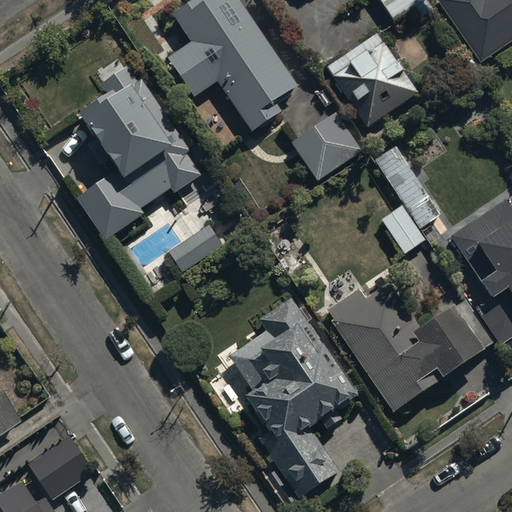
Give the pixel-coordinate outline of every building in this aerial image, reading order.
[(169,68),(195,107),(219,90),(255,143),(284,123),(278,114),(302,99),(234,0),(198,0),(195,3),(199,8),(175,24),(193,51),(169,68)] [(511,0),(445,0),(437,6),(481,71),(511,49),(511,0)] [(344,97),(369,135),(420,101),(417,96),(420,93),(391,49),(385,53),(378,41),(342,64),(339,60),(326,69),(339,89),(336,92),(341,100),(344,97)] [(117,180),(79,205),(107,249),(143,225),(140,220),(173,198),(176,202),(203,184),(190,164),(193,162),(144,89),(141,91),(131,75),(103,94),(109,103),(80,122),(88,134),(86,135),(96,150),(89,155),(102,175),(110,170),(117,180)] [(360,149),(333,110),(291,140),(318,178),(360,149)] [(439,214),(393,146),(373,159),(419,228),(439,214)] [(493,296),(476,307),(501,344),(511,337),(511,208),(506,199),(452,236),(493,296)] [(420,241),(397,207),(378,220),(402,254),(420,241)] [(207,225),(169,251),(182,271),(221,245),(207,225)] [(336,328),(333,330),(394,422),(443,390),(445,394),(488,366),(457,319),(424,341),(391,292),(372,305),(364,293),(329,317),(336,328)] [(261,447),(303,506),(341,480),(314,441),(362,407),(291,306),(261,327),(270,340),(231,367),(257,403),(248,409),(270,441),(261,447)] [(0,440),(19,427),(0,398),(0,440)] [(31,468),(56,504),(96,477),(71,440),(31,468)] [(45,511),(25,482),(0,498),(0,511),(45,511)]
